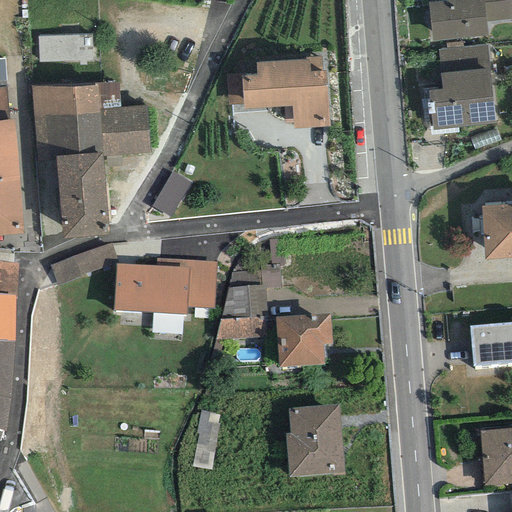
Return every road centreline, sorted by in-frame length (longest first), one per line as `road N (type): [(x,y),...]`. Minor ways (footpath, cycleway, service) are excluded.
road 1 (tertiary): [(418,511),(393,206)]
road 2 (residential): [(116,236),(393,206)]
road 3 (residential): [(248,0),(116,236)]
road 4 (tertiary): [(391,188),(375,0)]
road 5 (residential): [(391,188),(511,147)]
